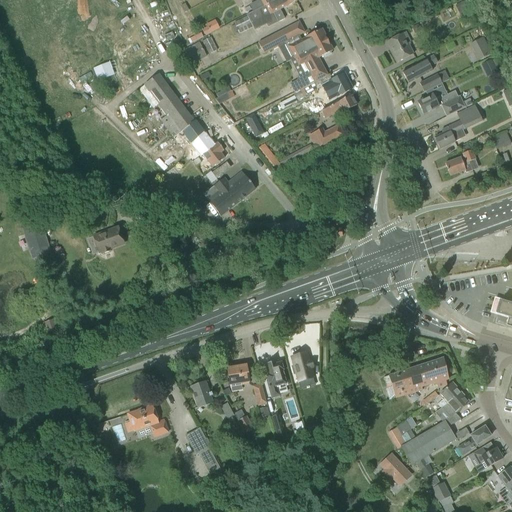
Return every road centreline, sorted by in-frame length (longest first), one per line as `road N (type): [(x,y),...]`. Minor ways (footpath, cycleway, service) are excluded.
road 1 (primary): [(0,396),(371,264)]
road 2 (residential): [(367,218),(306,232),(166,62)]
road 3 (unclassified): [(159,360),(277,320),(403,306)]
road 4 (tertiary): [(388,113),(336,0)]
road 5 (primary): [(394,257),(511,215)]
